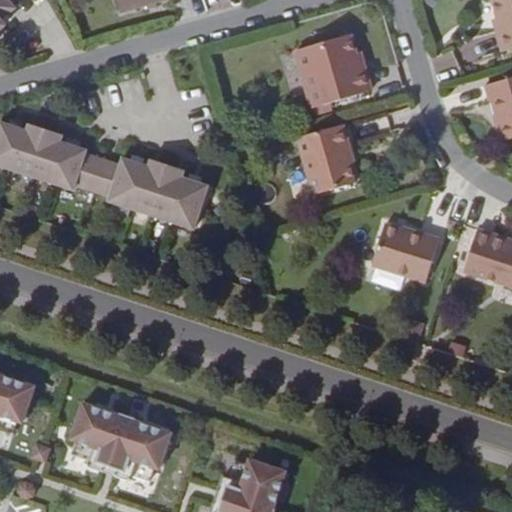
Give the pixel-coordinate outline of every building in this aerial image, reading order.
[(106,0),(109,9),(143,0),(106,0)] [(206,0),(210,11),(224,7),(222,0),(206,0)] [(498,33),(503,54),(511,51),(511,0),(501,0),(497,1),(505,32),(498,33)] [(293,48),(307,106),(365,91),(359,67),(353,69),(346,35),(293,48)] [(493,103),(504,143),(511,141),(511,80),(486,88),(489,103),(493,103)] [(21,115),(18,124),(52,135),(54,126),(21,115)] [(0,162),(65,183),(67,178),(101,189),(99,194),(102,196),(117,152),(113,151),(110,159),(76,149),(78,143),(52,135),(18,124),(0,117),(0,162)] [(287,136),(304,191),(346,180),(338,147),(342,146),(336,122),(287,136)] [(141,150),(139,159),(176,170),(178,163),(141,150)] [(200,178),(176,170),(139,159),(117,152),(102,196),(186,224),(200,178)] [(476,223),(462,269),(511,285),(511,242),(505,240),(506,234),(476,223)] [(367,269),(423,286),(436,243),(407,234),(406,236),(380,228),(367,269)] [(24,422),(38,385),(1,372),(2,369),(0,368),(0,428),(14,434),(19,420),(24,422)] [(163,463),(175,427),(139,415),(139,412),(123,407),(122,409),(86,397),(72,433),(77,435),(73,450),(91,456),(89,460),(133,475),(135,470),(153,476),(158,462),(163,463)] [(275,501),(288,464),(254,451),(252,456),(238,451),(231,471),(227,469),(211,511),(274,511),(278,502),(275,501)]
